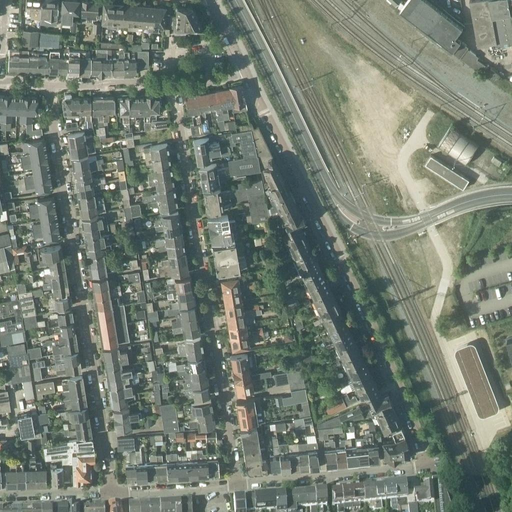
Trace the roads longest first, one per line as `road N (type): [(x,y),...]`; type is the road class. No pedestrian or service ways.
road 1 (residential): [(427,460),(350,280),(247,73)]
road 2 (residential): [(114,494),(49,86)]
road 3 (residential): [(237,488),(173,87)]
road 4 (unknown): [(348,143),(415,274),(441,298),(473,311)]
road 5 (residential): [(427,460),(415,468),(237,488)]
road 6 (residential): [(49,86),(173,87)]
road 7 (residential): [(237,488),(114,494)]
